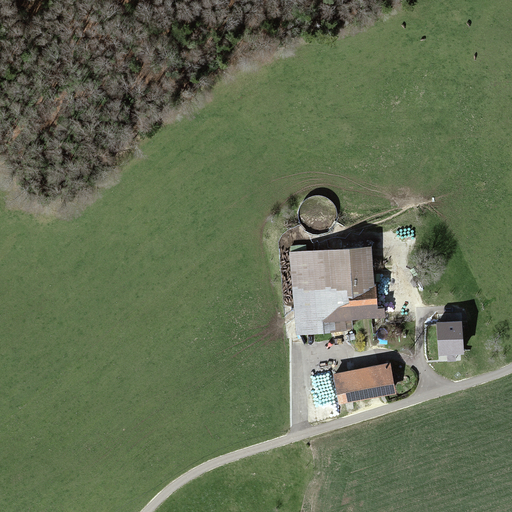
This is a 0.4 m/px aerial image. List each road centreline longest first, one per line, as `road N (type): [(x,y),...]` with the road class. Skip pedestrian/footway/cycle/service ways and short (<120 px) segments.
road 1 (unclassified): [(511,368),(217,461),(146,511)]
road 2 (unknown): [(430,395),(419,286),(405,270),(385,267)]
